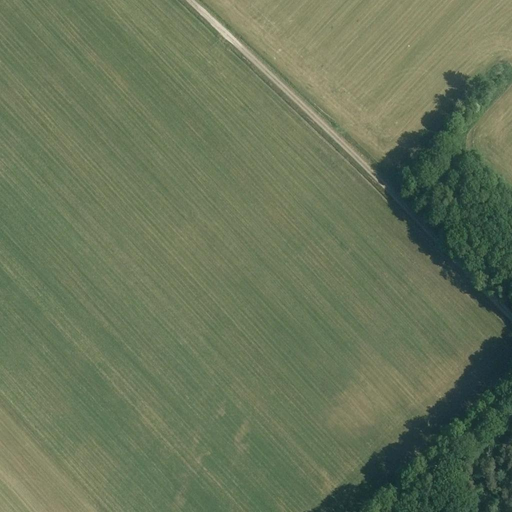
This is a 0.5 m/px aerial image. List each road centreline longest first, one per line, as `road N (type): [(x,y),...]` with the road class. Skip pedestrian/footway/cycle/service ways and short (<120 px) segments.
road 1 (track): [(511,319),(190,0)]
road 2 (track): [(387,511),(511,395)]
